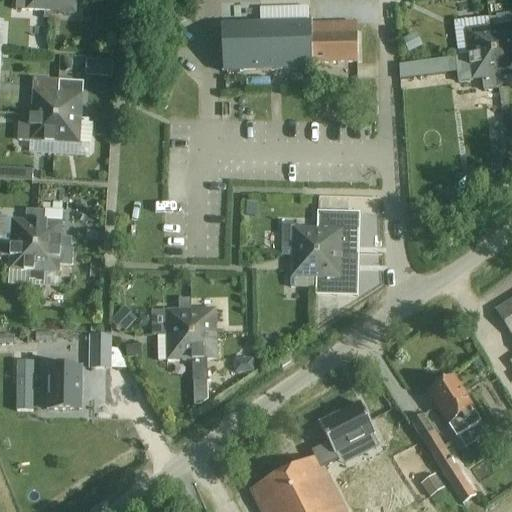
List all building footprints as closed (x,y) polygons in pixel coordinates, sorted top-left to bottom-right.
[(15,0),(15,12),(44,13),(43,21),(49,22),(50,0),(15,0)] [(50,0),(49,22),(53,22),(54,14),(75,16),(76,0),(50,0)] [(491,7),(460,11),(461,19),(492,16),(491,7)] [(492,54),(489,30),(487,20),(452,24),(457,59),(468,58),(492,54)] [(310,25),(221,28),(222,74),(311,72),(311,67),(310,27),(310,25)] [(311,67),(356,65),(355,33),(355,26),(310,27),(311,67)] [(511,27),(496,29),(489,30),(492,54),(511,51),(511,27)] [(511,51),(492,54),(495,79),(511,77),(511,76),(511,51)] [(457,59),(453,60),(458,99),(475,97),(473,82),(495,79),(492,54),(468,58),(457,59)] [(33,81),(31,118),(55,119),(57,94),(58,83),(33,81)] [(57,94),(55,119),(80,121),(80,120),(82,96),(83,85),(58,83),(57,94)] [(331,133),(328,115),(302,119),(305,137),(331,133)] [(19,117),(18,142),(53,144),(55,119),(31,118),(19,117)] [(55,119),(53,144),(79,146),(80,124),(88,125),(89,121),(80,120),(80,121),(55,119)] [(419,170),(443,149),(429,132),(404,154),(419,170)] [(10,174),(9,185),(31,186),(32,180),(32,175),(10,174)] [(72,182),(49,183),(49,211),(72,211),(72,182)] [(0,246),(34,248),(35,223),(12,222),(11,241),(0,240),(0,246)] [(60,225),(35,223),(34,248),(59,250),(70,251),(71,241),(59,240),(60,225)] [(280,255),(315,256),(316,231),(291,231),(291,226),(280,226),(280,255)] [(316,231),(315,256),(340,257),(341,232),(316,231)] [(30,282),(31,282),(34,248),(0,246),(0,256),(10,257),(9,272),(30,273),(30,282)] [(57,274),(58,268),(71,269),(72,253),(59,252),(59,250),(34,248),(31,282),(36,282),(37,273),(57,274)] [(280,255),(279,259),(290,259),(290,280),(315,281),(315,256),(280,255)] [(340,257),(315,256),(314,292),(322,292),(323,281),(339,281),(340,257)] [(511,302),(494,314),(511,340),(511,359),(509,361),(511,365),(511,302)] [(190,312),(165,313),(166,337),(166,338),(190,338),(190,312)] [(215,312),(190,312),(190,338),(216,337),(223,337),(223,333),(216,333),(215,312)] [(216,337),(190,338),(191,362),(192,362),(192,384),(193,384),(206,384),(206,368),(202,368),(202,362),(217,361),(216,337)] [(35,348),(53,347),(53,338),(35,339),(35,348)] [(111,338),(90,338),(90,341),(89,365),(89,371),(111,371),(111,355),(111,338)] [(166,338),(157,339),(158,363),(191,362),(190,338),(166,338)] [(11,340),(0,340),(0,349),(11,349),(11,340)] [(33,370),(17,370),(16,414),(32,414),(33,370)] [(81,370),(48,370),(47,412),(81,412),(81,370)] [(473,415),(450,377),(426,392),(448,427),(447,428),(455,441),(480,426),(473,415)] [(327,445),(310,453),(313,460),(318,470),(322,468),(336,461),(334,456),(374,436),(359,406),(317,427),(318,428),(327,445)] [(423,414),(409,423),(411,426),(461,505),(478,495),(463,471),(460,473),(445,449),(423,414)] [(313,460),(249,492),(259,511),(343,511),(323,471),(322,468),(318,470),(313,460)] [(430,500),(443,491),(434,477),(421,486),(430,500)]
